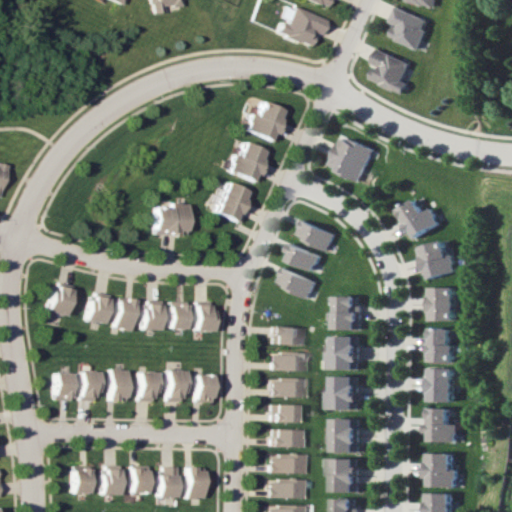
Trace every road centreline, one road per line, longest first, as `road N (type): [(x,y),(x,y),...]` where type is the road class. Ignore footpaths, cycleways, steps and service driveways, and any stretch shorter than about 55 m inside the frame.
road 1 (residential): [(224,511),(224,356),(244,271),(367,0)]
road 2 (residential): [(159,81),(109,106),(61,150),(22,214),(5,270),(32,511)]
road 3 (residential): [(289,180),(342,200),(384,242),(399,292),(391,511)]
road 4 (residential): [(159,81),(199,70),(270,70),(330,87),(417,133),(511,151)]
road 5 (residential): [(0,233),(131,265),(244,271)]
road 6 (residential): [(23,436),(225,435)]
